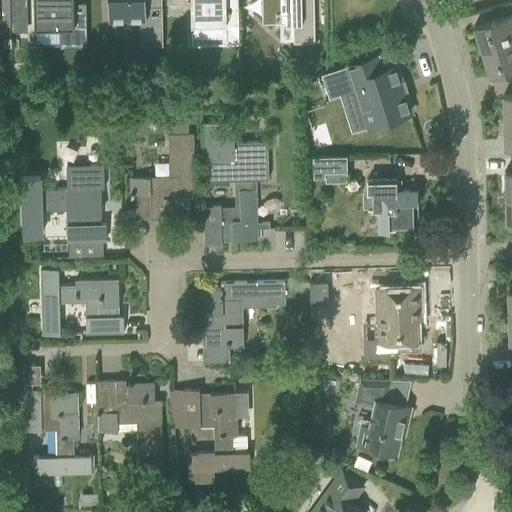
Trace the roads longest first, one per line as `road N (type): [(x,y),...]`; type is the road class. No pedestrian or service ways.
road 1 (residential): [(19,351),(167,348),(165,261),(468,256)]
road 2 (tertiary): [(468,256),(464,128),(434,12)]
road 3 (tertiary): [(497,497),(470,418),(468,256)]
